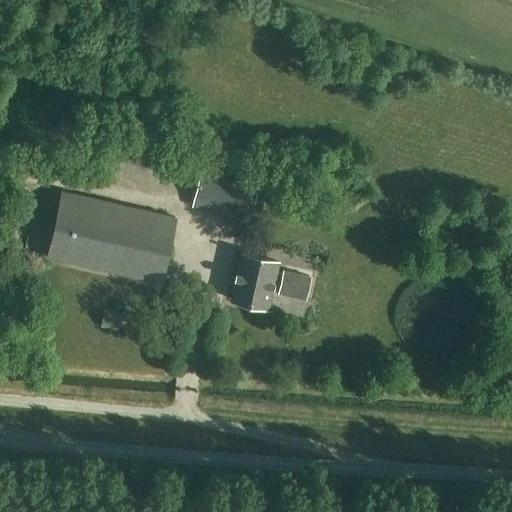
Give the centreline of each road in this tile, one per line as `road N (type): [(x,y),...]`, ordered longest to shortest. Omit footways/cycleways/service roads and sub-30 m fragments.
road 1 (unclassified): [(0,399),(184,415),(387,470)]
road 2 (unclassified): [(387,470),(19,440)]
road 3 (unclassified): [(511,480),(387,470)]
